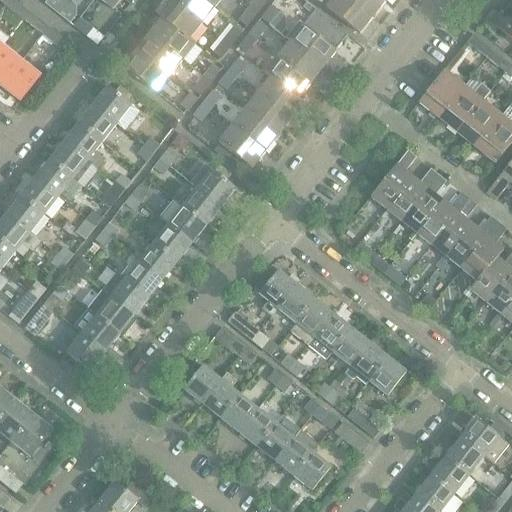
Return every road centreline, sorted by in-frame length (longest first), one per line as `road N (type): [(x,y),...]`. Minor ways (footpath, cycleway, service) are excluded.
road 1 (residential): [(110,421),(272,218)]
road 2 (residential): [(459,367),(272,218)]
road 3 (residential): [(511,227),(362,97)]
road 4 (residential): [(342,511),(459,367)]
road 5 (residential): [(272,218),(362,97)]
road 6 (residential): [(110,421),(226,511)]
road 7 (residential): [(110,421),(0,335)]
road 8 (residential): [(362,97),(438,0)]
